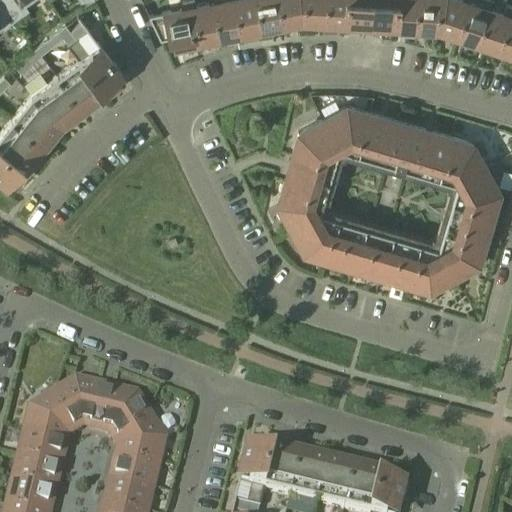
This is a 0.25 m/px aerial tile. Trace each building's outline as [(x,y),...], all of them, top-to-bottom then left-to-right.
[(0,0),(0,5),(13,21),(28,10),(21,0),(0,0)] [(195,42),(186,0),(179,0),(181,8),(148,15),(159,39),(171,37),(173,46),(195,42)] [(186,0),(195,42),(216,37),(208,0),(207,0),(208,3),(195,5),(194,0),(186,0)] [(238,33),(230,0),(208,0),(216,37),(238,33)] [(259,29),(252,0),(230,0),(238,33),(259,29)] [(252,0),(259,29),(280,25),(274,0),(252,0)] [(300,21),(301,0),(274,0),(280,25),(300,21)] [(301,0),(300,21),(322,22),(323,0),(301,0)] [(344,0),(323,0),(322,22),(343,23),(344,0)] [(344,0),(343,23),(366,25),(366,23),(367,0),(344,0)] [(394,27),(396,0),(373,0),(372,24),(371,24),(371,25),(394,27)] [(396,0),(394,27),(416,28),(417,0),(396,0)] [(438,29),(440,0),(417,0),(416,28),(438,29)] [(457,36),(469,0),(440,0),(438,29),(457,36)] [(491,0),(469,0),(457,36),(478,43),(492,0),(491,0)] [(499,50),(511,8),(511,6),(506,5),(503,14),(490,9),(493,1),(492,0),(478,43),(499,50)] [(13,21),(0,5),(0,26),(3,30),(13,21)] [(511,8),(499,50),(511,54),(511,8)] [(82,22),(69,31),(75,39),(78,36),(78,37),(87,31),(89,30),(82,22)] [(57,31),(63,38),(67,44),(75,39),(69,31),(65,25),(57,31)] [(63,38),(57,31),(46,39),(52,46),(63,38)] [(0,178),(7,184),(9,181),(13,184),(60,125),(121,80),(117,76),(120,74),(97,42),(96,43),(97,45),(89,51),(78,37),(78,36),(75,39),(67,44),(78,59),(31,94),(0,132),(0,178)] [(46,39),(36,48),(41,55),(52,46),(46,39)] [(36,48),(25,57),(31,64),(41,55),(36,48)] [(15,66),(20,73),(31,64),(25,57),(15,66)] [(0,92),(10,83),(4,76),(0,80),(0,92)] [(287,181),(284,180),(277,203),(303,252),(429,289),(477,262),(498,191),(472,143),(346,106),(298,132),(291,156),(294,157),(292,163),(290,163),(287,174),(288,175),(287,181)] [(113,441),(149,418),(136,396),(110,390),(100,388),(74,381),(52,395),(74,432),(82,427),(90,429),(100,432),(109,434),(113,441)] [(74,432),(52,395),(29,409),(24,433),(65,443),(67,436),(74,432)] [(149,418),(113,441),(118,448),(116,455),(157,465),(163,441),(149,418)] [(65,443),(24,433),(18,458),(59,468),(65,443)] [(397,511),(403,487),(400,486),(401,481),(251,445),(250,450),(247,449),(237,488),(239,488),(239,486),(250,488),(246,505),(249,506),(259,508),(263,492),(348,511),(397,511)] [(110,480),(152,490),(157,465),(116,455),(110,480)] [(59,468),(18,458),(12,482),(53,493),(59,468)] [(104,505),(136,511),(146,511),(152,490),(110,480),(104,505)] [(48,511),(53,493),(12,482),(6,507),(26,511),(48,511)] [(247,511),(249,506),(246,505),(235,503),(235,502),(234,502),(231,511),(247,511)]
